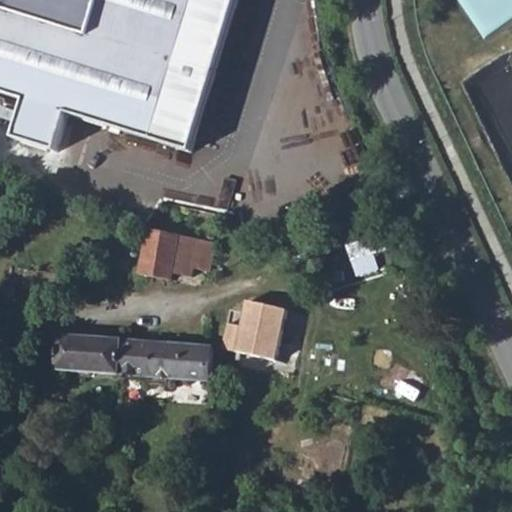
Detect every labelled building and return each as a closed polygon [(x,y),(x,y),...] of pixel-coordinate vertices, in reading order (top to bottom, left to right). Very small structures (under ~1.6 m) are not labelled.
[(0,0),(0,76),(29,85),(18,123),(61,136),(72,98),(201,136),(241,0),(0,0)] [(149,227),(139,276),(167,281),(169,274),(177,234),(158,229),(149,227)] [(177,234),(169,274),(191,278),(194,268),(209,270),(215,242),(177,234)] [(369,235),(350,240),(358,273),(378,268),(369,235)] [(24,267),(21,286),(52,292),(56,274),(24,267)] [(56,274),(52,292),(74,297),(78,280),(56,274)] [(236,350),(272,359),(286,312),(249,302),(241,329),(233,326),(228,342),(238,344),(236,350)] [(55,369),(85,371),(87,336),(57,334),(55,369)] [(87,336),(85,371),(118,373),(122,339),(87,336)] [(122,339),(118,373),(206,382),(210,348),(122,339)]
